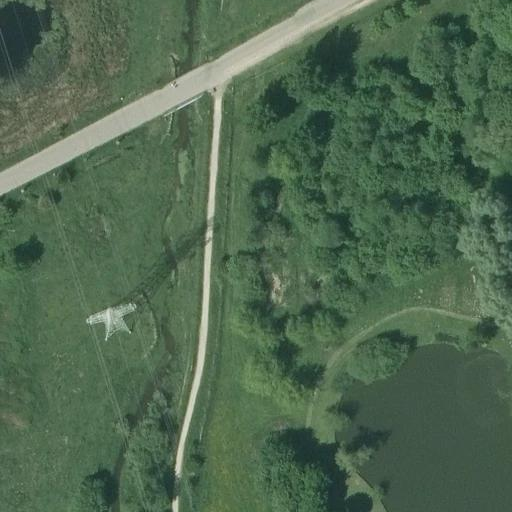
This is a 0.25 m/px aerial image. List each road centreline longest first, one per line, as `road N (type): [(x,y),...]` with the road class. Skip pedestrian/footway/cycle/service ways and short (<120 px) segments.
road 1 (unclassified): [(166,98),(347,0)]
road 2 (residential): [(0,184),(166,98)]
